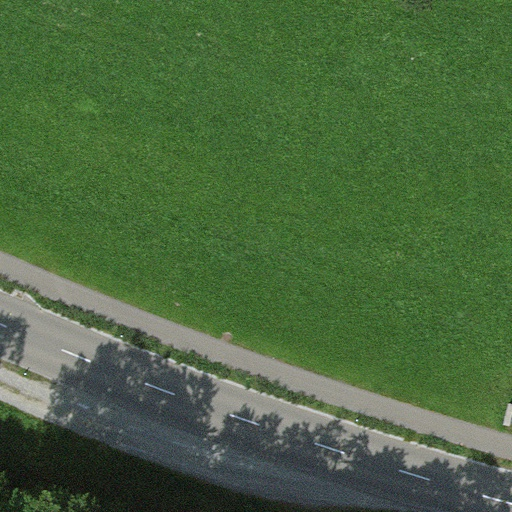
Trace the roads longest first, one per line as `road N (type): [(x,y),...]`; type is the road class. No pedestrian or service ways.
road 1 (tertiary): [(0,323),(326,448),(511,502)]
road 2 (track): [(0,382),(57,408),(160,432),(270,428)]
